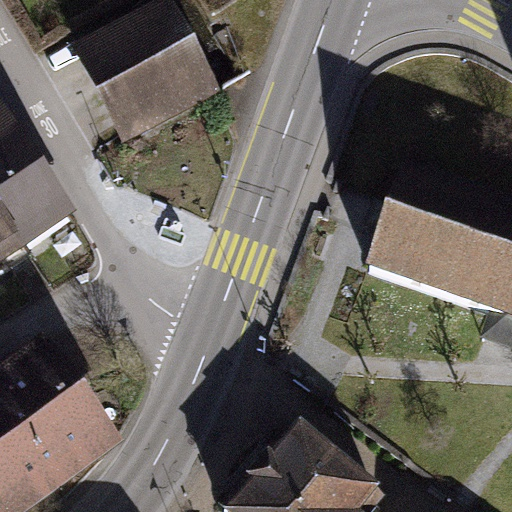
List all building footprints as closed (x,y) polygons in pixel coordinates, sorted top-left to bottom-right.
[(175,0),(163,0),(78,46),(131,145),(226,94),(175,0)] [(0,260),(69,216),(0,110),(0,260)] [(511,207),(409,167),(372,272),(490,314),(481,340),(511,351),(511,207)] [(41,511),(132,446),(55,340),(0,380),(0,511),(41,511)] [(362,511),(377,491),(294,429),(231,511),(362,511)]
